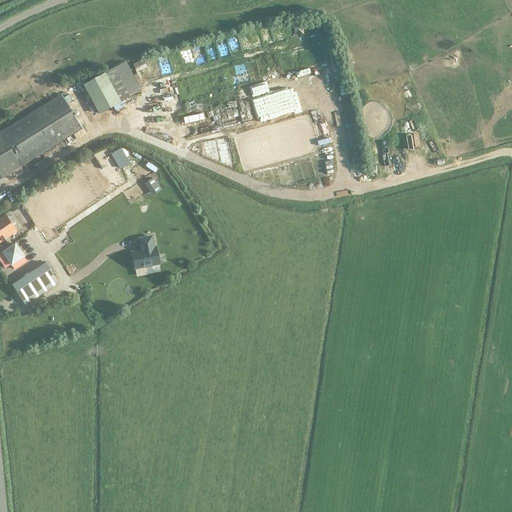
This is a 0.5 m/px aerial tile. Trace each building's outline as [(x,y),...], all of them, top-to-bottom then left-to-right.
[(140,89),(125,61),(81,84),(98,114),(140,89)] [(258,121),(308,108),(305,98),(295,100),(292,89),(297,88),(294,75),(249,86),(258,121)] [(0,179),(82,128),(61,94),(0,132),(0,179)] [(123,147),(112,152),(119,168),(130,163),(123,147)] [(145,182),(152,195),(162,189),(155,176),(145,182)] [(5,214),(0,217),(0,242),(17,231),(5,214)] [(141,251),(132,253),(135,269),(158,264),(155,248),(153,249),(151,237),(139,239),(141,251)] [(16,242),(0,252),(0,257),(7,269),(25,257),(16,242)] [(58,283),(45,263),(12,286),(25,305),(58,283)]
